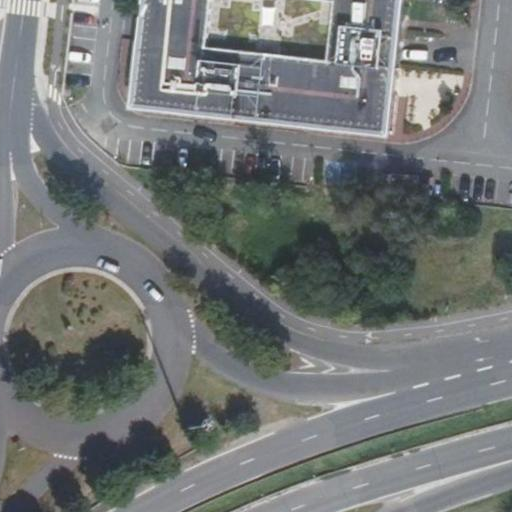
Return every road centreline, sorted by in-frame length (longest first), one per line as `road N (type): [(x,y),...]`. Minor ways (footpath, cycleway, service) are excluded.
road 1 (primary): [(511,348),(372,363),(317,354),(237,310),(44,140),(20,40)]
road 2 (primary): [(511,378),(314,432),(141,511)]
road 3 (primary): [(511,353),(329,390),(280,390),(172,338)]
road 4 (primary): [(293,511),(511,440)]
road 5 (secondary): [(0,503),(118,426)]
road 6 (secondary): [(172,338),(167,311),(135,266),(83,247)]
road 7 (secondary): [(0,393),(33,424),(61,434),(118,426)]
road 8 (unclassified): [(9,150),(0,277)]
road 9 (unclassified): [(83,247),(9,150)]
